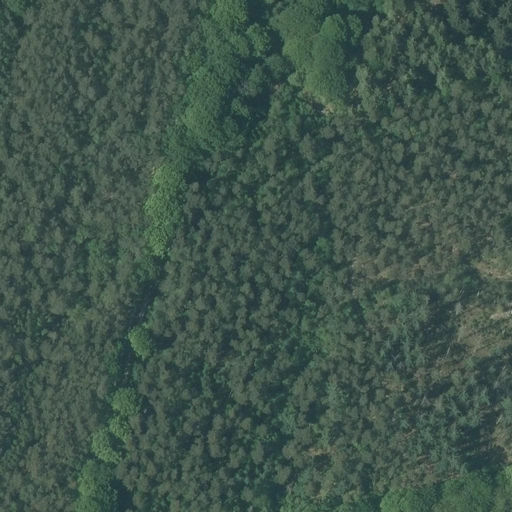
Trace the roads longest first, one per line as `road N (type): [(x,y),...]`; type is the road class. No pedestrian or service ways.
road 1 (track): [(87,511),(224,0)]
road 2 (unknown): [(435,511),(354,300),(354,224),(339,121)]
road 3 (track): [(339,121),(511,75)]
road 4 (unknown): [(339,121),(369,0)]
